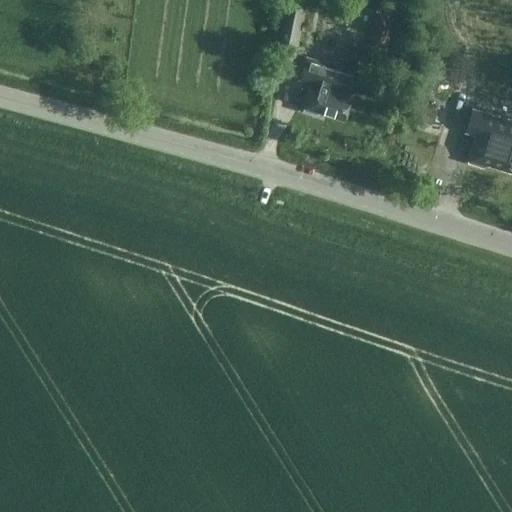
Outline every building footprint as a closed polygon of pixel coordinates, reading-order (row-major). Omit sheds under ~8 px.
[(295,60),(300,32),(306,0),(286,0),(276,56),(295,60)] [(387,51),(397,16),(388,14),(377,11),(368,44),(367,45),(387,51)] [(321,112),(344,120),(351,97),(350,96),(357,72),(307,57),(300,79),(310,82),(301,109),(308,111),(318,114),(321,112)] [(462,76),(415,62),(412,71),(459,86),(462,76)] [(437,110),(413,103),(409,116),(433,123),(437,110)] [(511,171),(511,166),(511,121),(473,108),(467,129),(477,133),(468,161),(484,166),(487,164),(511,171)]
